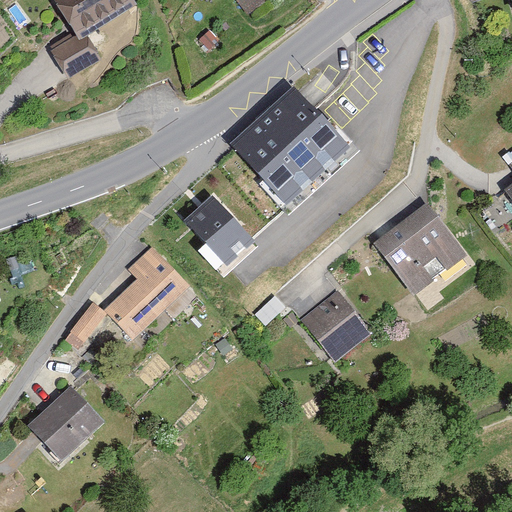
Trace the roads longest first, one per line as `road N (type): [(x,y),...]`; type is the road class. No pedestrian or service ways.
road 1 (residential): [(198,131),(206,150),(195,169),(136,231),(0,416)]
road 2 (secondary): [(367,0),(198,131)]
road 3 (secondary): [(191,135),(80,188),(0,215)]
road 4 (residential): [(191,135),(160,111),(0,154)]
